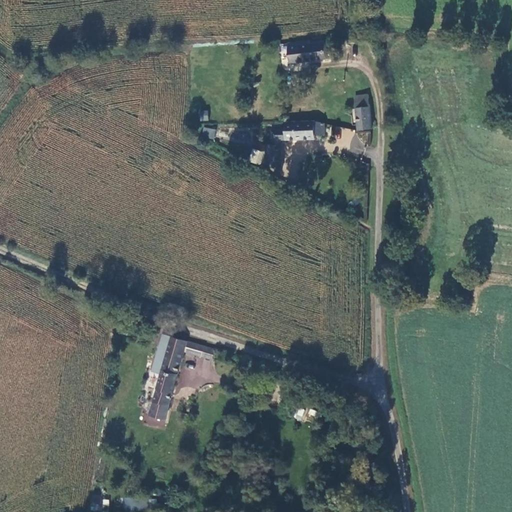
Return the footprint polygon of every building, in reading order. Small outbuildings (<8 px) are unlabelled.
[(308,46),(308,42),(289,44),(290,63),(327,61),(326,45),(308,46)] [(305,86),(304,75),(289,75),(289,86),(305,86)] [(358,133),(373,132),(372,109),(368,110),(357,110),(358,133)] [(284,141),(292,143),(315,143),(316,137),(314,125),(283,125),(284,131),(284,141)] [(325,137),(325,127),(314,125),(316,137),(325,137)] [(202,127),(201,138),(214,139),(215,129),(202,127)] [(280,145),(280,141),(279,131),(268,131),(269,145),(280,145)] [(280,168),(280,145),(269,145),(262,145),(262,166),(267,168),(280,168)] [(249,147),(244,158),(251,161),(256,150),(249,147)] [(130,322),(121,320),(120,329),(130,331),(140,337),(145,331),(130,322)] [(167,349),(170,338),(161,335),(158,346),(167,349)] [(188,341),(171,336),(170,338),(167,349),(162,366),(163,367),(161,376),(151,416),(167,420),(185,352),(188,341)] [(203,357),(206,347),(188,341),(185,352),(203,357)] [(150,373),(161,376),(163,367),(162,366),(167,349),(158,346),(150,373)] [(206,347),(203,357),(213,359),(215,350),(206,347)] [(147,417),(146,422),(164,425),(164,420),(147,417)] [(124,508),(136,509),(137,499),(125,498),(124,508)] [(106,511),(106,502),(91,500),(90,510),(106,511)]
